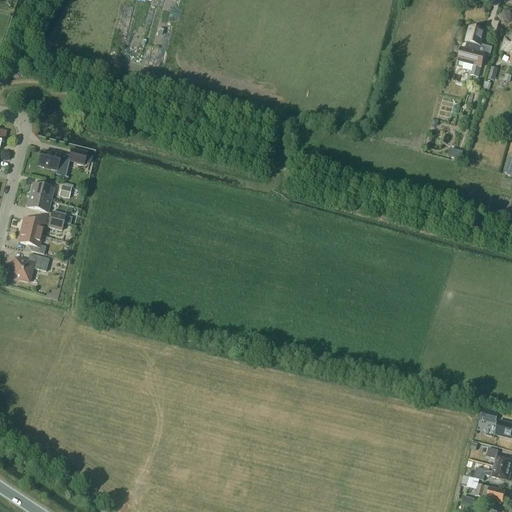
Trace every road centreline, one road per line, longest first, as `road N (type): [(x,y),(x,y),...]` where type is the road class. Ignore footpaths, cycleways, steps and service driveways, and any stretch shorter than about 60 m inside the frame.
road 1 (residential): [(0,238),(25,127),(0,111)]
road 2 (unclassified): [(102,511),(0,444)]
